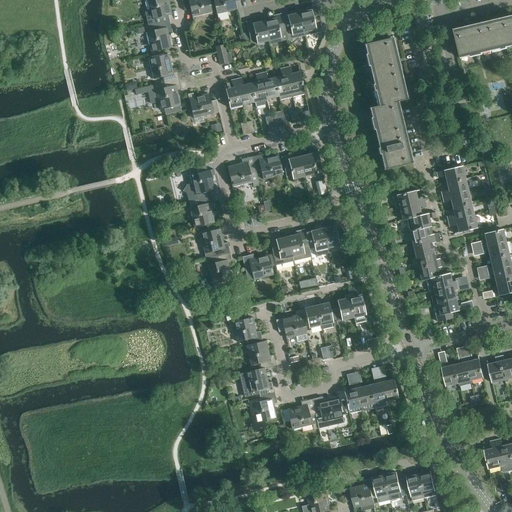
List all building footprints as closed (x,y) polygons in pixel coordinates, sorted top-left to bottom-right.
[(153,19),(154,25),(169,21),(168,16),(172,15),(168,0),(147,0),(152,19),(153,19)] [(181,0),(185,11),(190,9),(192,17),(212,12),(209,0),(181,0)] [(235,2),(241,0),(240,0),(213,0),(217,14),(237,10),(235,2)] [(307,12),(300,13),(304,33),(316,30),(315,26),(321,25),(316,5),(306,8),(307,12)] [(291,11),(281,13),(286,33),(291,32),(292,36),(304,33),(300,13),(292,15),(291,11)] [(269,41),(270,45),(288,41),(286,33),(281,13),(271,16),(272,20),(265,22),(269,41)] [(257,44),(269,41),(265,22),(257,23),(256,19),(246,22),(250,42),(256,40),(257,44)] [(511,19),(456,33),(455,29),(454,29),(461,59),(462,59),(461,55),(511,43),(511,19)] [(169,21),(154,25),(156,30),(147,32),(151,52),(171,47),(168,33),(172,32),(169,21)] [(239,35),(241,43),(249,41),(247,33),(239,35)] [(364,45),(367,45),(382,105),(369,108),(369,109),(372,108),(375,117),(372,118),(384,169),(383,169),(384,170),(413,163),(413,162),(410,163),(395,102),(408,99),(404,100),(390,39),(392,39),(392,38),(364,45)] [(232,62),(231,58),(230,52),(226,53),(224,45),(216,47),(220,65),(232,62)] [(162,77),(164,82),(179,79),(176,68),(172,69),(169,54),(149,59),(153,79),(162,77)] [(290,66),(285,67),(292,96),(305,93),(300,72),(292,74),(290,66)] [(282,77),(275,78),(279,96),(280,99),(292,96),(285,67),(280,68),(282,77)] [(266,72),(261,73),(267,99),(279,96),(275,78),(268,80),(266,72)] [(250,84),(255,102),(256,107),(265,105),(264,102),(267,101),(267,99),(261,73),(255,74),(257,82),(250,84)] [(242,77),(236,79),(242,105),(255,102),(250,84),(243,86),(242,77)] [(179,79),(164,82),(165,88),(156,90),(161,110),(181,105),(177,90),(181,89),(179,79)] [(242,105),(236,79),(231,80),(233,88),(226,90),(230,108),(242,105)] [(211,101),(209,94),(194,97),(193,93),(188,94),(194,118),(219,112),(216,100),(211,101)] [(301,109),(296,111),(298,122),(304,121),(301,109)] [(298,122),(296,111),(290,112),(292,124),(298,122)] [(277,115),(271,116),(274,128),(280,127),(277,115)] [(274,128),(271,116),(265,118),(268,129),(274,128)] [(252,121),(246,122),(249,134),(255,133),(252,121)] [(249,134),(246,122),(241,123),(243,135),(249,134)] [(308,155),(300,157),(305,176),(317,173),(316,170),(322,169),(317,149),(307,151),(308,155)] [(263,154),(252,157),(256,172),(261,171),(263,179),(283,175),(278,155),(264,158),(263,154)] [(305,176),(300,157),(293,159),(292,155),(281,157),(286,177),(292,176),(293,179),(305,176)] [(256,172),(252,157),(241,159),(242,163),(228,167),(232,187),(252,182),(250,173),(256,172)] [(187,193),(189,202),(212,196),(211,191),(215,190),(211,175),(215,174),(214,169),(207,171),(206,165),(193,168),(194,174),(190,175),(192,184),(187,185),(183,191),(187,193)] [(445,176),(447,183),(465,179),(462,166),(436,172),(437,178),(445,176)] [(441,192),(442,197),(468,191),(465,179),(447,183),(449,190),(441,192)] [(397,209),(400,208),(426,202),(425,196),(416,198),(415,191),(394,196),(397,209)] [(451,201),(453,208),(471,203),(468,191),(442,197),(443,203),(451,201)] [(212,196),(189,202),(191,207),(190,208),(194,227),(214,223),(211,208),(215,207),(212,196)] [(271,201),(263,202),(265,211),(271,210),(271,207),(272,207),(271,201)] [(403,220),(407,219),(410,219),(410,218),(421,216),(421,215),(419,209),(427,207),(426,202),(400,208),(403,220)] [(446,216),(448,222),(474,216),(471,203),(453,208),(454,214),(446,216)] [(407,219),(410,231),(413,230),(413,231),(431,226),(429,219),(437,217),(436,212),(421,215),(421,216),(410,218),(410,219),(407,219)] [(474,216),(448,222),(449,227),(457,225),(459,232),(476,228),(474,216)] [(330,227),(323,229),(327,248),(339,245),(338,242),(344,241),(340,221),(329,223),(330,227)] [(410,231),(413,243),(439,237),(438,233),(432,234),(431,226),(413,231),(413,230),(410,231)] [(162,230),(164,236),(180,233),(178,227),(162,230)] [(314,227),(304,229),(309,249),(314,248),(316,256),(329,253),(327,248),(323,229),(315,231),(314,227)] [(214,251),(215,257),(230,253),(227,243),(224,243),(220,229),(200,233),(205,253),(214,251)] [(295,236),(288,237),(292,256),(294,261),(311,257),(309,249),(304,229),(294,232),(295,236)] [(481,243),(482,248),(505,242),(502,229),(484,234),(486,242),(481,243)] [(292,256),(288,237),(280,239),(279,235),(269,237),(276,265),(294,261),(292,256)] [(413,243),(416,256),(436,251),(434,243),(440,241),(439,237),(413,243)] [(483,254),(480,242),(469,244),(472,257),(483,254)] [(488,250),(490,258),(508,254),(505,242),(482,248),(483,252),(488,250)] [(416,256),(419,268),(445,262),(444,258),(438,259),(436,251),(416,256)] [(230,253),(215,257),(206,259),(212,284),(232,279),(229,265),(233,264),(230,253)] [(242,257),(246,272),(248,281),(254,279),(254,280),(273,275),(269,255),(254,258),(253,254),(242,257)] [(486,268),(487,272),(511,266),(508,254),(490,258),(492,266),(486,268)] [(422,281),(427,279),(431,278),(442,275),(440,267),(446,266),(445,262),(419,268),(422,281)] [(489,279),(486,266),(475,269),(478,282),(489,279)] [(494,275),(496,283),(511,279),(511,270),(511,266),(487,272),(488,276),(494,275)] [(430,291),(458,285),(457,280),(451,282),(449,273),(442,275),(431,278),(427,279),(430,291)] [(470,288),(467,275),(456,278),(460,291),(470,288)] [(511,279),(496,283),(498,291),(492,292),(493,297),(511,292),(511,279)] [(430,291),(433,303),(455,298),(453,290),(459,289),(458,285),(430,291)] [(493,299),(492,291),(481,294),(483,301),(493,299)] [(348,294),(354,317),(355,324),(372,320),(367,298),(362,300),(361,295),(354,297),(353,293),(348,294)] [(354,317),(348,294),(344,295),(345,299),(337,301),(339,308),(335,309),(337,320),(341,319),(342,320),(354,317)] [(455,298),(433,303),(437,322),(453,318),(451,312),(463,309),(462,305),(457,306),(455,298)] [(320,301),(316,302),(321,325),(322,329),(334,326),(334,325),(338,324),(337,320),(335,309),(330,310),(329,303),(321,305),(320,301)] [(475,309),(473,301),(462,303),(464,311),(475,309)] [(321,325),(316,302),(311,303),(312,307),(300,310),(304,327),(305,327),(309,326),(309,327),(321,325)] [(304,327),(300,310),(295,311),(296,315),(276,320),(279,332),(284,331),(286,338),(306,334),(305,327),(304,327)] [(246,340),(248,345),(263,342),(260,331),(256,332),(252,317),(233,322),(237,342),(246,340)] [(365,337),(359,339),(362,351),(367,349),(365,337)] [(362,351),(359,339),(353,340),(356,352),(362,351)] [(260,363),(261,369),(264,368),(265,368),(276,366),(274,354),(269,355),(266,341),(263,342),(248,345),(246,345),(251,365),(260,363)] [(469,344),(456,347),(459,358),(471,355),(469,344)] [(332,345),(326,347),(329,358),(335,357),(332,345)] [(329,358),(326,347),(320,348),(323,360),(329,358)] [(444,350),(437,352),(439,363),(447,361),(444,350)] [(504,355),(499,356),(505,381),(511,378),(511,359),(505,361),(504,355)] [(470,356),(466,357),(471,381),(484,378),(480,359),(471,361),(470,356)] [(505,381),(499,356),(495,357),(497,363),(488,365),(493,383),(505,381)] [(463,363),(455,365),(459,384),(471,381),(466,357),(461,358),(463,363)] [(459,384),(455,365),(447,367),(445,361),(441,362),(447,387),(459,384)] [(384,365),(371,368),(373,378),(386,375),(384,365)] [(258,390),(259,396),(274,392),(272,381),(268,382),(265,368),(264,368),(261,369),(245,372),(249,392),(258,390)] [(358,371),(346,373),(348,384),(361,381),(358,371)] [(384,376),(380,377),(385,400),(398,397),(394,380),(385,382),(384,376)] [(377,384),(369,386),(374,408),(386,405),(385,400),(380,377),(375,378),(377,384)] [(359,382),(355,383),(362,411),(374,408),(369,386),(361,388),(359,382)] [(362,411),(355,383),(351,384),(352,390),(344,391),(349,413),(362,411)] [(274,392),(259,396),(261,401),(252,403),(257,423),(276,419),(273,404),(277,403),(274,392)] [(322,397),(312,399),(315,414),(321,413),(323,422),(343,417),(338,397),(323,401),(322,397)] [(315,414),(312,399),(301,402),(302,406),(287,409),(292,429),(317,423),(315,414)] [(500,439),(495,440),(501,466),(511,463),(511,455),(510,445),(502,447),(500,439)] [(501,466),(495,440),(490,441),(492,449),(485,451),(489,469),(501,466)] [(388,470),(384,471),(391,500),(403,497),(401,490),(406,489),(403,478),(399,480),(397,473),(389,474),(388,470)] [(423,470),(418,471),(424,493),(425,498),(441,494),(437,475),(432,476),(431,472),(424,474),(423,470)] [(381,476),(369,479),(373,497),(377,496),(379,503),(391,500),(384,471),(380,472),(381,476)] [(415,476),(403,478),(406,489),(410,488),(413,501),(425,498),(424,493),(418,471),(414,472),(415,476)] [(373,497),(369,479),(364,481),(365,485),(344,490),(347,502),(353,501),(355,508),(362,506),(363,511),(375,508),(373,497)] [(323,511),(324,511),(332,510),(328,495),(332,494),(331,489),(307,495),(309,505),(303,507),(303,511),(323,511)]
